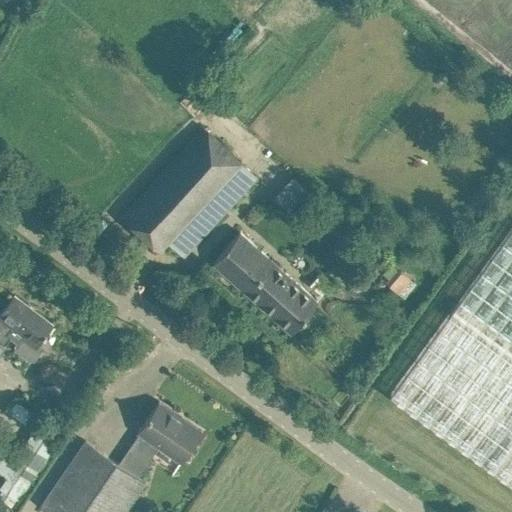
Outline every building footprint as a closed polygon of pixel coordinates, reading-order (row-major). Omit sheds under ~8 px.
[(204,126),(122,214),(148,239),(157,230),(183,255),(257,175),(204,126)] [(511,226),(389,395),(511,484),(511,226)] [(241,231),(213,262),(291,331),(319,300),(241,231)] [(401,271),(388,285),(404,298),(416,284),(401,271)] [(0,312),(0,349),(10,337),(17,342),(15,344),(16,348),(29,358),(33,358),(42,347),(41,342),(39,341),(43,336),(44,337),(46,333),(45,332),(52,323),(14,294),(0,312)] [(40,505),(50,511),(122,511),(145,480),(139,476),(151,458),(144,453),(152,441),(181,461),(202,430),(181,415),(179,417),(172,412),(173,410),(158,400),(137,431),(139,432),(118,462),(85,439),(40,505)] [(63,433),(40,418),(0,477),(0,488),(18,500),(63,433)] [(0,443),(0,469),(1,470),(14,453),(0,443)]
